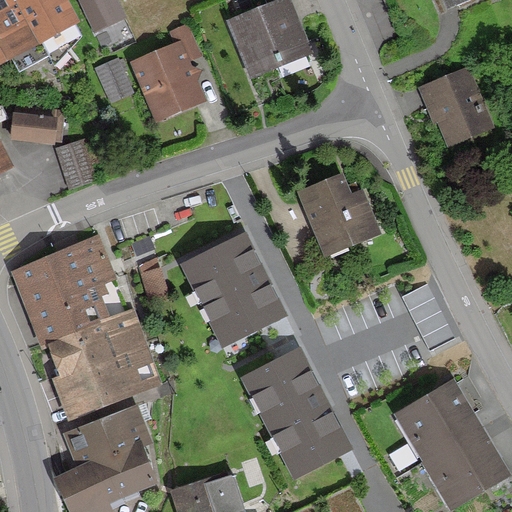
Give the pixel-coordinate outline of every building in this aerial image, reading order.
[(0,0),(0,64),(12,58),(20,71),(50,55),(43,42),(39,44),(14,0),(0,0)] [(14,0),(39,44),(43,42),(50,55),(55,65),(83,35),(76,24),(80,22),(68,0),(14,0)] [(117,0),(78,0),(94,33),(126,18),(117,0)] [(292,0),(276,0),(267,4),(226,21),(250,79),(314,53),(297,10),(292,0)] [(442,0),(448,12),(476,0),(442,0)] [(167,31),(173,44),(181,41),(190,61),(202,56),(188,23),(167,31)] [(173,44),(130,62),(156,124),(208,102),(198,79),(195,72),(193,67),(190,61),(181,41),(173,44)] [(119,57),(95,68),(110,103),(135,93),(119,57)] [(202,70),(193,67),(195,72),(198,79),(202,70)] [(497,131),(469,68),(418,90),(446,153),(497,131)] [(66,109),(15,103),(13,120),(11,140),(55,146),(56,141),(62,142),(66,109)] [(0,174),(15,167),(0,137),(0,121),(8,118),(2,106),(0,105),(0,174)] [(83,139),(57,148),(71,189),(98,179),(83,139)] [(344,176),(297,197),(325,261),(382,237),(363,193),(353,197),(349,187),(344,176)] [(268,275),(247,235),(181,268),(224,352),(290,319),(268,275)] [(100,237),(10,274),(27,315),(43,354),(48,352),(47,349),(102,326),(101,324),(111,320),(102,298),(110,295),(106,286),(118,281),(100,237)] [(132,244),(138,262),(158,255),(151,237),(132,244)] [(159,261),(139,267),(151,305),(171,299),(159,261)] [(102,326),(47,349),(48,352),(54,367),(59,380),(52,383),(68,424),(164,387),(134,311),(111,320),(101,324),(102,326)] [(301,350),(241,382),(295,485),(355,453),(327,400),(301,350)] [(392,421),(421,466),(483,427),(469,405),(455,381),(392,421)] [(138,407),(63,438),(73,462),(77,473),(56,482),(68,511),(112,511),(110,508),(158,488),(143,451),(154,447),(138,407)] [(511,471),(495,445),(483,427),(421,466),(450,511),(455,511),(511,476),(511,471)] [(206,482),(171,494),(176,511),(244,511),(234,478),(208,487),(206,482)] [(364,511),(352,487),(301,511),(364,511)]
